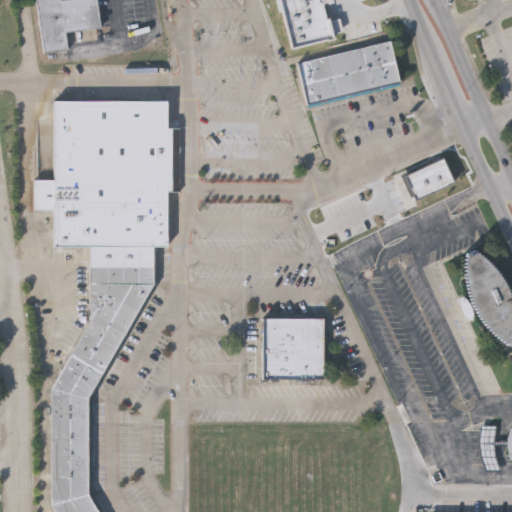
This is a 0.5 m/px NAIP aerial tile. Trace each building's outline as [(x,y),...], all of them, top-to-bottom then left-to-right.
[(37,0),(43,54),(68,51),(66,34),(100,30),(96,0),(70,0),(61,1),(60,0),(37,0)] [(327,0),(339,39),(297,50),(282,0),(327,0)] [(296,62),(306,103),(361,90),(377,86),(398,80),(388,39),(296,62)] [(53,100),(53,179),(33,179),(33,208),(52,208),(52,245),(89,245),(153,246),(165,246),(165,191),(179,191),(179,151),(179,128),(165,128),(165,100),(53,100)] [(405,175),(416,200),(456,182),(444,157),(405,175)] [(97,511),(54,511),(50,504),(53,387),(90,320),(89,245),(153,246),(153,281),(87,396),(87,494),(97,511)] [(466,258),(476,254),(489,263),(496,271),(502,279),(510,295),(511,302),(511,344),(507,347),(499,340),(492,334),(485,326),(480,319),(475,310),(471,301),(468,293),(465,282),(465,270),(466,258)] [(262,317),(262,378),(323,378),(323,317),(262,317)] [(495,489),(510,489),(510,487),(501,476),(495,461),(493,451),(493,444),(496,428),(480,428),(478,444),(478,452),(479,460),(484,474),(495,489)]
